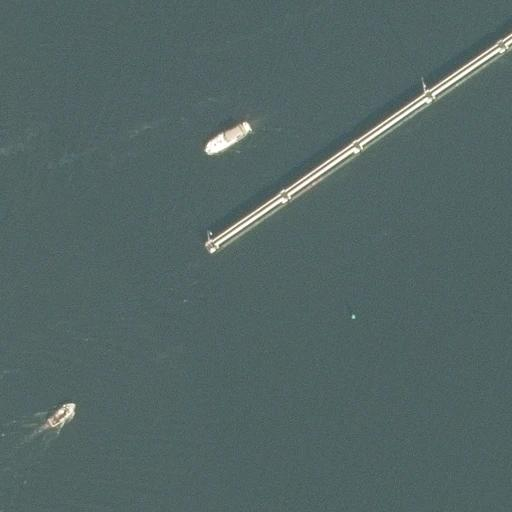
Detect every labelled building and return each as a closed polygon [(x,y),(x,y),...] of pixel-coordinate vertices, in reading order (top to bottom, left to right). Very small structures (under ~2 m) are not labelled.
[(508,48),(502,40),(494,45),(499,54),(508,48)] [(435,98),(429,90),(420,96),(426,104),(435,98)] [(362,149),(357,140),(348,146),(353,155),(362,149)] [(291,198),(285,190),(276,196),(282,204),(291,198)] [(218,249),(212,240),(203,246),(204,248),(207,252),(209,255),(218,249)]
